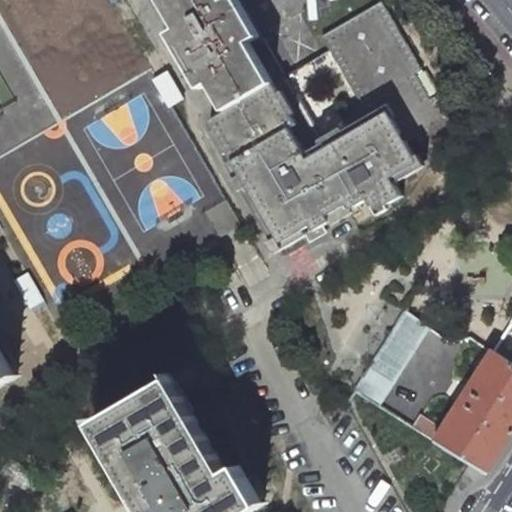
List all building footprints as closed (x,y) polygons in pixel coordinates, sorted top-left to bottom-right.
[(226,0),(225,1),(223,0),(162,0),(179,28),(170,34),(202,88),(211,83),(227,110),(273,82),(250,43),(261,36),(239,0),(226,0)] [(229,157),(286,253),(306,240),(319,233),(366,205),(374,219),(402,202),(393,188),(423,170),(408,145),(417,140),(419,143),(452,123),(437,98),(428,103),(412,75),(416,73),(376,5),(322,36),(321,37),(329,51),(364,109),(371,105),(379,117),(309,159),(290,127),(297,122),(273,82),(227,110),(207,121),(229,157)] [(430,328),(407,312),(356,391),(380,406),(430,328)] [(0,386),(16,378),(0,350),(0,386)] [(511,364),(493,352),(436,441),(471,463),(488,473),(511,434),(511,364)] [(227,473),(172,379),(95,423),(146,511),(250,511),(262,505),(240,466),(227,473)] [(41,478),(11,458),(1,473),(32,492),(41,478)]
